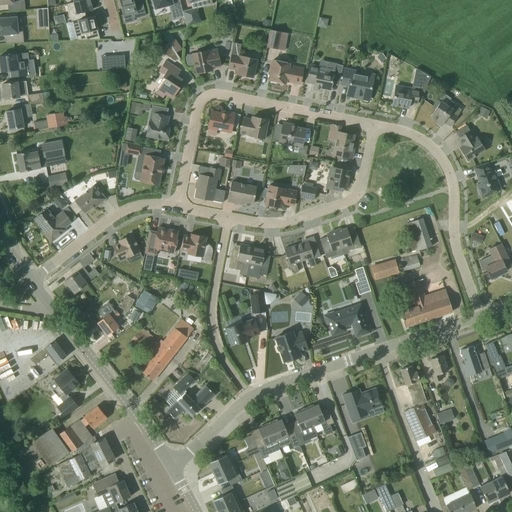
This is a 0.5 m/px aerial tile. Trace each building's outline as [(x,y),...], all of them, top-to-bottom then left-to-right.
[(0,0),(0,4),(8,3),(9,11),(25,10),(23,0),(0,0)] [(73,2),(67,4),(72,21),(86,18),(84,12),(92,10),(91,5),(89,0),(83,0),(74,2),(73,2)] [(118,0),(119,1),(121,9),(123,15),(121,15),(123,24),(134,21),(134,18),(146,15),(141,0),(118,0)] [(152,0),(155,9),(169,5),(172,19),(183,16),(179,0),(152,0)] [(196,8),(182,12),(186,26),(200,23),(196,8)] [(0,35),(5,35),(6,44),(24,43),(22,27),(17,25),(16,17),(13,17),(13,15),(7,16),(7,18),(0,18),(0,35)] [(80,29),(75,30),(77,39),(95,38),(93,30),(97,29),(94,16),(78,20),(80,29)] [(227,22),(223,29),(232,33),(235,26),(227,22)] [(270,29),(266,47),(277,49),(280,31),(270,29)] [(169,42),(161,54),(174,62),(179,58),(176,53),(169,42)] [(230,55),(228,68),(235,70),(235,74),(253,77),(256,60),(239,56),(241,44),(233,42),(230,55)] [(187,55),(186,57),(187,64),(189,65),(194,64),(196,73),(212,70),(212,68),(220,67),(217,50),(208,51),(192,54),(193,54),(187,55)] [(382,53),(377,57),(381,63),(386,60),(382,53)] [(15,55),(0,56),(0,68),(0,72),(10,71),(11,77),(27,75),(25,61),(16,62),(15,55)] [(105,57),(100,57),(101,70),(106,70),(125,68),(124,55),(105,57)] [(272,60),(268,80),(285,84),(286,81),(300,84),(303,69),(289,66),(289,64),(272,60)] [(157,89),(155,92),(163,97),(165,94),(172,99),(176,92),(179,93),(186,83),(177,77),(180,71),(165,61),(158,71),(164,74),(162,77),(164,79),(157,89)] [(315,84),(314,89),(320,91),(321,88),(330,90),(334,70),(310,65),(307,82),(315,84)] [(416,105),(418,98),(422,99),(430,76),(416,68),(415,69),(412,89),(396,85),(392,105),(408,108),(409,103),(416,105)] [(349,86),(347,96),(368,100),(374,75),(344,69),(341,85),(349,86)] [(125,74),(114,75),(115,88),(127,87),(125,74)] [(434,86),(437,82),(432,78),(429,82),(434,86)] [(27,96),(28,95),(26,81),(17,83),(17,82),(2,84),(4,99),(19,97),(27,96)] [(48,92),(28,95),(27,96),(28,104),(43,102),(49,101),(48,92)] [(437,100),(433,107),(436,109),(431,116),(437,121),(436,123),(441,126),(444,122),(450,126),(457,116),(457,115),(461,109),(454,105),(455,104),(449,100),(446,105),(440,102),(437,100)] [(20,109),(6,112),(9,129),(23,127),(21,116),(32,115),(31,107),(20,109)] [(486,119),(490,111),(482,107),(478,115),(486,119)] [(208,128),(206,134),(215,136),(216,130),(230,132),(232,127),(234,113),(221,111),(220,113),(211,111),(208,125),(208,128)] [(149,121),(146,136),(167,140),(170,125),(167,125),(169,117),(152,113),(151,121),(149,121)] [(243,118),(240,133),(248,135),(264,139),(268,120),(252,117),(251,120),(243,118)] [(48,120),(34,123),(35,130),(49,128),(65,126),(64,118),(48,120)] [(301,146),(305,129),(296,128),(296,126),(283,123),(279,142),(301,146)] [(459,138),(457,139),(462,146),(460,148),(468,161),(484,151),(472,130),(470,131),(467,126),(456,132),(459,138)] [(337,132),(333,155),(352,159),(354,145),(352,145),(354,135),(337,132)] [(126,133),(124,140),(135,142),(136,135),(126,133)] [(64,156),(61,140),(41,144),(42,151),(28,153),(28,152),(16,154),(20,172),(46,167),(45,160),(64,156)] [(123,143),(121,156),(125,157),(126,153),(139,155),(141,146),(123,143)] [(318,156),(319,147),(311,145),(310,155),(318,156)] [(225,149),(224,157),(231,158),(232,150),(225,149)] [(136,172),(135,179),(136,180),(140,181),(150,183),(158,185),(163,159),(158,158),(145,155),(145,156),(142,172),(137,171),(136,172)] [(221,157),(219,166),(228,168),(230,159),(221,157)] [(232,160),(231,166),(240,168),(241,162),(232,160)] [(477,176),(478,176),(481,183),(477,184),(482,198),(492,194),(492,191),(500,188),(494,170),(491,172),(487,162),(473,167),(477,176)] [(305,174),(305,165),(289,166),(289,175),(305,174)] [(330,167),(326,188),(336,190),(337,186),(346,188),(349,171),(330,167)] [(199,175),(195,197),(212,201),(212,200),(223,203),(224,193),(213,191),(216,179),(218,179),(220,170),(209,168),(207,176),(199,175)] [(60,175),(48,178),(50,189),(62,186),(60,175)] [(302,181),(301,187),(299,197),(313,200),(315,190),(316,188),(312,187),(313,183),(302,181)] [(231,182),(227,202),(242,205),(243,202),(253,204),(256,187),(231,182)] [(98,205),(106,199),(97,188),(95,189),(93,186),(75,200),(85,213),(97,203),(98,205)] [(281,203),(293,206),(296,192),(284,190),(284,189),(269,186),(265,205),(281,208),(281,203)] [(46,237),(49,236),(53,241),(66,230),(65,228),(72,222),(63,211),(54,218),(47,208),(34,219),(43,230),(41,231),(46,237)] [(407,223),(408,228),(405,229),(412,252),(431,246),(422,218),(407,223)] [(149,231),(145,253),(153,255),(154,249),(174,253),(178,232),(169,230),(169,232),(158,230),(158,228),(158,227),(157,232),(149,231)] [(349,253),(349,251),(361,247),(359,243),(357,237),(354,228),(347,230),(346,228),(341,230),(341,228),(336,230),(344,255),(349,253)] [(344,255),(336,230),(330,232),(331,233),(326,235),(327,237),(319,239),(323,249),(325,254),(326,259),(330,257),(331,259),(344,255)] [(180,250),(179,257),(183,257),(187,254),(202,257),(205,261),(210,262),(212,252),(211,249),(210,246),(208,245),(204,244),(206,237),(191,234),(190,237),(183,235),(180,250)] [(118,241),(119,243),(113,246),(119,260),(126,257),(140,251),(132,235),(118,241)] [(308,241),(295,245),(301,261),(307,259),(310,268),(316,265),(314,259),(320,257),(316,244),(310,247),(308,241)] [(502,260),(508,257),(501,243),(488,249),(491,255),(478,261),(482,269),(485,268),(490,279),(492,278),(492,279),(494,280),(497,278),(498,277),(497,275),(507,271),(502,260)] [(232,248),(228,268),(240,270),(239,274),(246,276),(247,272),(249,263),(252,246),(240,244),(239,246),(238,250),(232,248)] [(301,261),(295,245),(284,249),(286,255),(279,257),(284,269),(290,267),(292,274),(298,271),(295,263),(301,261)] [(247,272),(246,276),(260,278),(260,274),(266,276),(267,269),(270,256),(263,255),(265,249),(252,246),(249,263),(247,272)] [(79,261),(83,267),(93,259),(89,253),(79,261)] [(403,271),(410,269),(419,266),(417,256),(400,261),(403,271)] [(371,267),(375,279),(398,272),(394,261),(371,267)] [(86,266),(89,272),(95,268),(92,262),(86,266)] [(367,279),(363,267),(355,270),(359,282),(367,279)] [(77,272),(65,281),(74,293),(86,284),(86,283),(92,278),(98,273),(95,268),(88,273),(82,278),(77,272)] [(179,269),(177,277),(184,278),(186,270),(179,269)] [(424,296),(418,280),(408,283),(416,307),(400,312),(405,327),(452,311),(445,289),(424,296)] [(143,289),(136,306),(153,313),(160,296),(143,289)] [(309,299),(301,291),(293,299),(302,307),(309,299)] [(252,313),(265,311),(263,294),(250,296),(252,313)] [(134,300),(127,296),(120,308),(127,312),(134,300)] [(332,335),(345,331),(343,326),(351,323),(356,336),(360,334),(361,336),(370,332),(366,318),(364,319),(359,305),(347,309),(348,313),(335,318),(333,312),(324,315),(328,327),(329,327),(332,335)] [(112,320),(119,314),(115,309),(108,315),(98,323),(107,335),(118,326),(112,320)] [(225,328),(231,346),(248,340),(248,338),(259,334),(254,319),(243,323),(242,322),(225,328)] [(140,371),(152,380),(152,381),(193,329),(180,320),(163,342),(161,340),(153,351),(154,353),(140,371)] [(138,331),(130,341),(141,350),(149,340),(138,331)] [(299,353),(307,350),(301,332),(293,335),(292,332),(275,337),(278,346),(276,347),(278,351),(280,352),(283,362),(285,361),(287,363),(291,362),(291,359),(300,356),(299,353)] [(506,353),(511,350),(511,333),(498,339),(501,346),(503,346),(506,353)] [(43,356),(44,355),(47,353),(55,364),(67,354),(56,339),(44,349),(31,359),(35,365),(45,358),(43,356)] [(0,358),(11,354),(6,341),(0,343),(0,358)] [(485,345),(495,371),(505,367),(500,355),(498,356),(492,342),(485,345)] [(473,348),(472,346),(460,350),(465,365),(463,366),(466,375),(468,374),(468,375),(481,371),(481,370),(489,367),(484,352),(478,354),(476,347),(473,348)] [(13,360),(29,352),(27,348),(0,362),(0,372),(15,364),(13,360)] [(447,371),(442,356),(430,360),(435,374),(431,376),(433,382),(442,380),(440,373),(447,371)] [(511,364),(505,367),(495,371),(499,379),(511,373),(511,364)] [(24,365),(17,368),(23,381),(30,377),(24,365)] [(413,373),(411,366),(400,370),(406,385),(414,407),(403,412),(416,441),(435,432),(422,403),(426,402),(416,372),(413,373)] [(67,370),(50,384),(48,385),(54,393),(62,402),(56,407),(64,417),(77,407),(70,397),(69,398),(65,394),(78,384),(67,370)] [(183,390),(194,380),(188,373),(173,388),(181,396),(166,411),(174,419),(182,411),(184,413),(186,411),(192,416),(214,394),(205,385),(191,399),(184,393),(185,392),(183,390)] [(359,389),(352,391),(342,395),(350,420),(367,414),(366,411),(372,409),(370,404),(380,401),(375,388),(360,393),(359,389)] [(313,404),(305,408),(312,426),(320,423),(325,435),(333,432),(329,425),(334,423),(327,408),(326,408),(327,409),(328,411),(322,414),(318,405),(314,406),(313,404)] [(89,423),(92,426),(93,428),(106,418),(97,407),(84,417),(81,420),(85,426),(89,423)] [(290,423),(296,438),(299,446),(310,441),(309,439),(317,436),(312,426),(305,408),(297,411),(298,413),(294,414),(298,423),(291,426),(290,424),(291,424),(290,423)] [(440,425),(455,419),(451,409),(436,414),(440,425)] [(269,422),(276,441),(279,448),(291,443),(290,441),(296,438),(290,423),(290,424),(291,426),(285,429),(281,419),(277,421),(277,419),(269,422)] [(52,426),(47,421),(40,426),(45,432),(52,426)] [(253,438),(259,453),(260,453),(263,459),(268,457),(267,454),(279,449),(279,448),(276,441),(269,422),(260,426),(261,427),(257,429),(261,438),(254,441),(253,439),(254,438),(253,438)] [(57,435),(69,452),(70,453),(83,443),(70,426),(57,435)] [(511,429),(494,437),(499,451),(511,446),(511,429)] [(79,455),(69,460),(56,466),(67,487),(90,476),(88,472),(101,466),(114,460),(113,457),(114,456),(112,451),(110,451),(103,438),(90,445),(91,446),(78,452),(79,455)] [(361,447),(352,450),(356,461),(365,457),(361,447)] [(445,447),(434,449),(436,457),(446,455),(445,447)] [(229,453),(208,463),(213,473),(234,464),(229,453)] [(506,454),(499,457),(504,468),(511,465),(510,465),(511,465),(506,454)] [(319,455),(308,457),(310,468),(321,465),(319,455)] [(435,460),(440,472),(441,474),(453,470),(447,455),(435,460)] [(494,460),(499,471),(504,468),(499,457),(498,455),(489,459),(491,462),(494,460)] [(234,464),(213,473),(218,484),(228,480),(231,485),(242,480),(234,464)] [(469,464),(463,467),(473,487),(479,485),(469,464)] [(473,487),(463,467),(457,470),(467,490),(473,487)] [(284,469),(279,471),(283,480),(290,478),(286,468),(284,469)] [(502,476),(491,481),(498,498),(509,493),(502,476)] [(98,496),(101,495),(110,491),(115,503),(130,497),(123,480),(110,486),(106,477),(92,484),(98,496)] [(344,492),(359,487),(357,479),(342,484),(344,492)] [(275,486),(274,486),(277,492),(281,501),(292,496),(295,495),(296,495),(290,480),(286,482),(275,486)] [(498,498),(491,481),(480,486),(487,503),(498,498)] [(390,496),(385,484),(375,488),(386,511),(396,508),(390,496)] [(223,495),(212,500),(217,511),(239,501),(231,485),(220,490),(223,495)] [(368,503),(380,498),(375,489),(363,494),(368,503)] [(58,505),(72,499),(70,493),(55,499),(58,505)] [(390,496),(396,508),(403,504),(398,493),(390,496)] [(435,496),(439,507),(441,511),(463,511),(457,499),(445,505),(440,494),(435,496)] [(470,494),(457,499),(463,511),(468,511),(476,508),(473,502),(470,494)] [(243,511),(239,501),(217,511),(218,511),(243,511)] [(113,511),(137,511),(133,503),(119,509),(113,511)]
